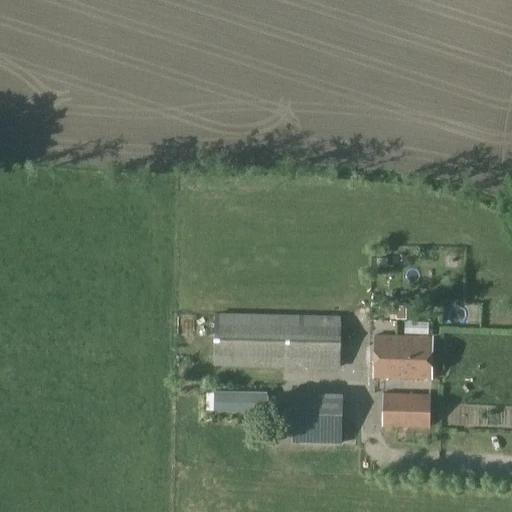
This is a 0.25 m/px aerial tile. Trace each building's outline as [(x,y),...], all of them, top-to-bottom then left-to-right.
[(340,370),(341,317),(215,313),(213,367),(340,370)] [(373,378),(430,379),(431,337),(374,336),(373,378)] [(221,393),(221,411),(265,412),(266,394),(221,393)] [(430,396),(383,395),(382,429),(429,430),(430,396)] [(264,441),(328,439),(328,411),(264,413),(264,441)]
